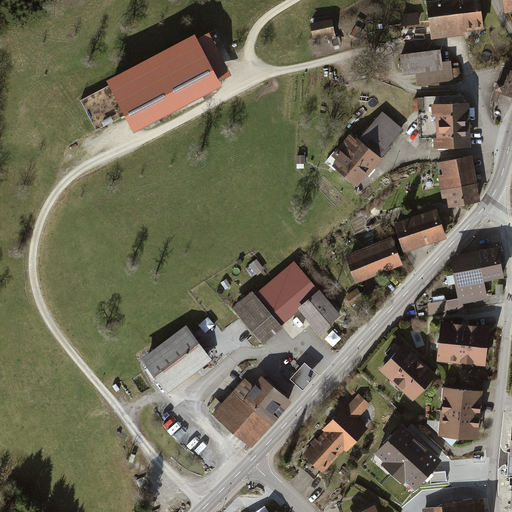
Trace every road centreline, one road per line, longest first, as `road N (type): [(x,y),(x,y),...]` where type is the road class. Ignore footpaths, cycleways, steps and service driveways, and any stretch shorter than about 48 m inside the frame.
road 1 (secondary): [(250,461),(491,198)]
road 2 (residential): [(491,198),(502,214),(511,272),(496,511)]
